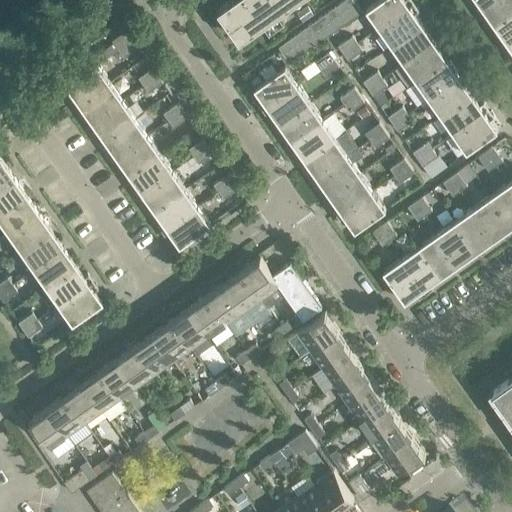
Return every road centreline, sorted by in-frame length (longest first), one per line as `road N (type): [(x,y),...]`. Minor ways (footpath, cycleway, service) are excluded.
road 1 (residential): [(288,205),(178,39),(173,18),(184,0)]
road 2 (residential): [(156,296),(22,111)]
road 3 (residential): [(401,356),(288,205)]
road 4 (residential): [(5,402),(156,296)]
road 5 (residential): [(156,296),(288,205)]
road 6 (residential): [(401,356),(511,277)]
road 7 (residential): [(475,461),(401,356)]
